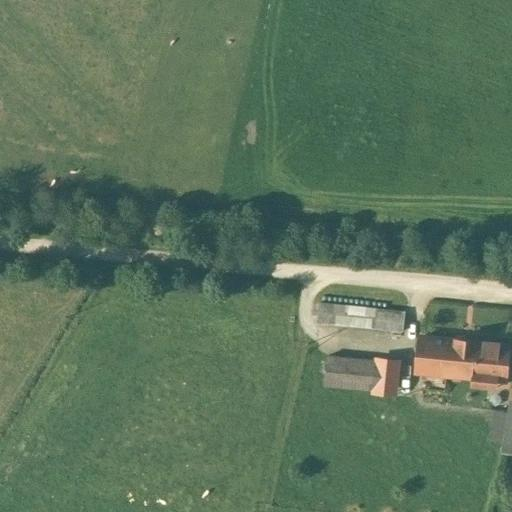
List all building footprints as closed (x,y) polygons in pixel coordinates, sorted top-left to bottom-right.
[(405,311),(319,303),(317,322),(403,331),(405,311)] [(493,343),(420,336),(417,371),(489,379),(489,378),(493,343)] [(508,345),(493,343),(489,378),(505,380),(508,345)] [(377,360),(328,355),(325,385),(374,390),(377,360)] [(399,357),(378,355),(375,388),(395,389),(399,357)] [(511,387),(511,388),(501,452),(511,454),(511,387)]
